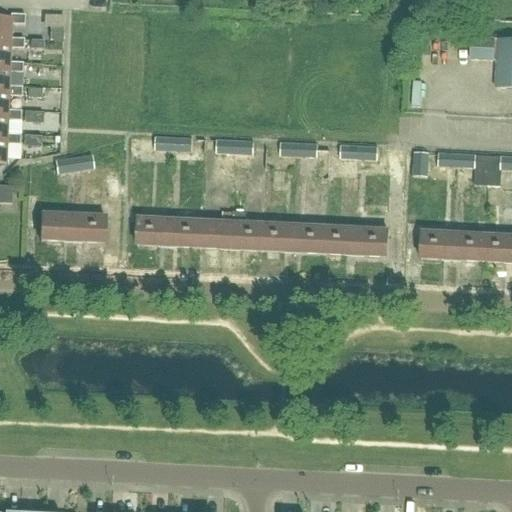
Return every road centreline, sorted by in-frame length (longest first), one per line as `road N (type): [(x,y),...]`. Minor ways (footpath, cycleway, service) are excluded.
road 1 (residential): [(511,309),(0,283)]
road 2 (residential): [(256,478),(0,465)]
road 3 (residential): [(511,490),(256,478)]
